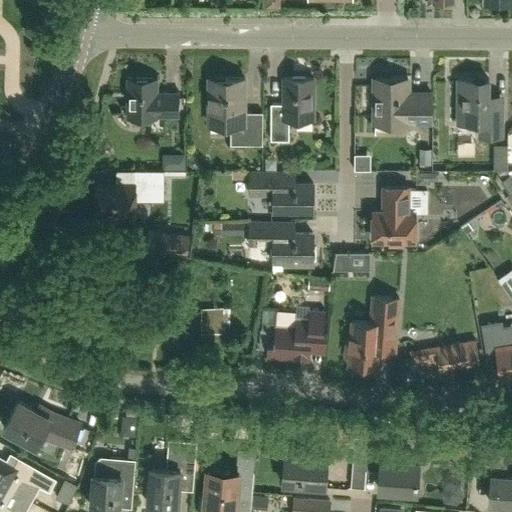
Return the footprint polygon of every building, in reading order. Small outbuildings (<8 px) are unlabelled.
[(281,0),(264,0),(265,10),(282,10),(281,0)] [(178,93),(156,93),(156,78),(125,78),(125,91),(125,118),(156,118),(156,116),(178,116),(178,93)] [(261,112),(244,112),(244,78),(207,79),(207,125),(229,125),(229,145),(261,145),(261,112)] [(288,119),(312,119),(313,78),(283,78),(283,105),(269,105),(269,141),(288,141),(288,119)] [(431,94),(407,94),(407,79),(374,78),(374,111),(374,123),(406,124),(406,122),(431,123),(431,94)] [(478,137),(501,137),(501,130),(501,94),(488,94),(488,80),(457,80),(457,123),(478,123),(478,137)] [(508,169),(508,141),(494,142),(494,169),(508,169)] [(430,163),(431,145),(418,145),(418,163),(430,163)] [(163,152),(164,168),(185,166),(184,151),(163,152)] [(370,151),(355,151),(355,169),(371,169),(370,151)] [(115,166),(115,186),(132,186),(132,171),(159,171),(162,171),(162,167),(115,166)] [(231,177),(249,177),(249,173),(295,173),(295,168),(231,167),(231,177)] [(430,169),(416,169),(416,181),(428,181),(428,178),(439,178),(438,169),(430,169)] [(511,170),(501,177),(510,192),(511,190),(511,170)] [(162,171),(159,171),(132,171),(132,186),(115,186),(95,185),(94,214),(133,214),(133,202),(143,202),(143,197),(162,197),(162,171)] [(297,213),(299,211),(309,211),(310,197),(312,197),(312,184),(295,184),(295,173),(249,173),(249,177),(248,196),(272,196),(272,211),(286,211),(288,213),(290,214),(293,214),(295,214),(297,213)] [(413,212),(407,212),(407,188),(382,188),(382,212),(372,212),(372,241),(413,241),(413,212)] [(407,212),(413,212),(427,212),(428,188),(407,188),(407,212)] [(462,224),(471,237),(477,233),(478,223),(475,215),(462,224)] [(248,232),(248,223),(272,223),(295,223),(295,220),(248,219),(213,219),(213,232),(248,232)] [(248,235),(247,246),(272,246),(272,260),(284,260),(284,264),(287,266),(296,267),(298,264),(298,260),(309,260),(312,260),(314,258),(314,249),(312,246),(312,234),(295,234),(295,226),(295,223),(272,223),(248,223),(248,232),(248,235)] [(312,226),(295,226),(295,234),(312,234),(312,226)] [(157,246),(157,251),(187,255),(189,238),(159,234),(157,246)] [(333,267),(369,268),(369,249),(354,250),(337,250),(333,267)] [(511,296),(511,264),(497,275),(511,296)] [(332,274),(309,273),(308,287),(330,289),(332,274)] [(419,333),(416,365),(435,367),(435,368),(440,368),(441,367),(449,368),(448,369),(454,369),(464,370),(464,365),(466,340),(479,338),(470,285),(456,288),(451,336),(437,335),(419,333)] [(350,340),(346,340),(345,356),(349,356),(348,363),(377,365),(378,349),(394,350),(395,332),(398,298),(371,297),(370,323),(351,321),(350,340)] [(254,347),(266,347),(270,344),(273,344),(275,311),(276,304),(261,302),(254,347)] [(172,305),(159,305),(133,304),(133,341),(172,341),(172,305)] [(323,312),(309,311),(310,306),(296,305),(296,312),(275,311),(273,344),(270,344),(266,347),(265,353),(269,357),(275,358),(279,354),(280,352),(294,353),(297,356),(300,353),(302,355),(303,357),(308,357),(308,349),(324,351),(326,330),(322,330),(323,312)] [(230,333),(229,328),(229,308),(200,308),(201,333),(223,334),(230,333)] [(511,377),(511,321),(503,323),(502,318),(482,321),(486,348),(495,347),(501,379),(511,377)] [(41,435),(70,447),(79,424),(55,414),(40,406),(37,411),(19,401),(10,417),(4,428),(35,445),(41,435)] [(353,446),(350,486),(365,487),(366,470),(369,427),(338,425),(337,444),(353,446)] [(369,427),(366,470),(380,471),(378,489),(416,492),(418,462),(390,460),(391,454),(398,455),(400,429),(369,427)] [(472,435),(440,433),(438,454),(470,457),(472,442),(472,435)] [(148,495),(147,504),(177,507),(179,488),(181,471),(194,472),(195,468),(197,443),(183,442),(182,455),(168,454),(167,468),(151,466),(148,495)] [(492,476),(490,503),(507,504),(511,504),(511,477),(502,476),(505,445),(472,442),(470,457),(469,473),(492,476)] [(199,511),(235,511),(236,511),(238,491),(252,492),(256,452),(239,450),(237,472),(207,469),(205,500),(200,500),(199,511)] [(325,488),(327,458),(285,455),(282,485),(325,488)] [(0,456),(0,482),(14,491),(22,478),(33,482),(50,490),(56,478),(18,456),(13,464),(6,460),(0,456)] [(90,508),(119,511),(119,505),(131,506),(132,494),(135,460),(101,457),(94,462),(93,475),(90,508)] [(193,489),(194,472),(181,471),(179,488),(193,489)] [(0,482),(0,511),(18,511),(17,511),(7,504),(14,491),(0,482)] [(250,511),(251,508),(252,492),(238,491),(236,511),(247,511),(250,511)] [(268,493),(252,492),(251,508),(267,509),(268,493)] [(328,511),(329,501),(330,498),(292,495),(290,511),(328,511)]
